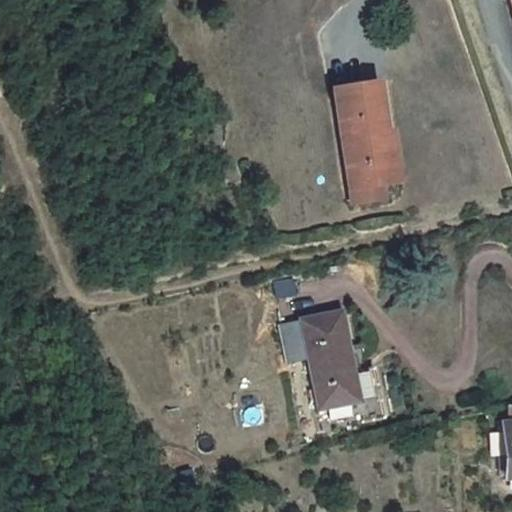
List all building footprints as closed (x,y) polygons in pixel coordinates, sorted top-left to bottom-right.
[(386,134),(383,135),(378,136),(375,122),(369,86),(331,92),(347,191),(376,186),(394,183),(386,134)] [(378,136),(383,135),(381,122),(375,122),(378,136)] [(347,191),(350,206),(378,201),(376,186),(347,191)] [(298,324),(306,360),(316,412),(354,404),(358,425),(382,420),(372,369),(359,372),(348,374),(343,353),(345,353),(337,314),(298,322),(298,324)] [(290,363),(306,360),(298,324),(282,328),(290,363)] [(511,408),(507,409),(508,428),(501,428),(502,461),(496,461),(497,475),(503,474),(504,478),(511,477),(511,408)]
